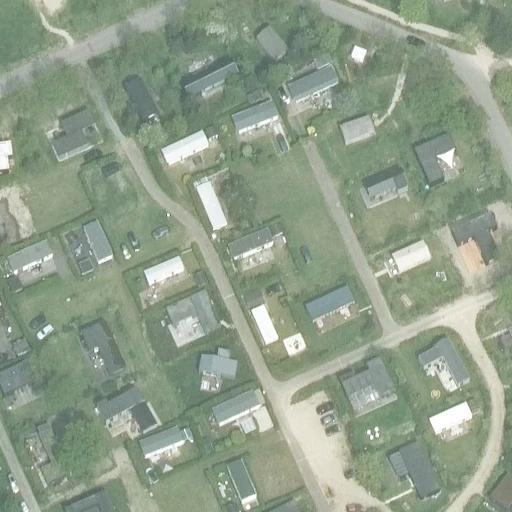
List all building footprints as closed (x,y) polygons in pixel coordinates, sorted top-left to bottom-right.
[(454,0),(440,0),(449,20),(461,14),(454,0)] [(273,29),(257,41),(275,63),(290,51),(273,29)] [(229,56),(180,82),(190,101),(240,75),(229,56)] [(328,57),(313,63),(317,71),(331,65),(328,57)] [(330,73),(290,93),(297,108),(322,96),(324,100),(331,97),(329,93),(337,88),(330,73)] [(141,78),(123,88),(142,122),(160,113),(141,78)] [(397,85),(362,93),(365,105),(400,97),(397,85)] [(259,92),(247,98),(250,106),(263,101),(259,92)] [(278,122),(272,108),(227,127),(232,141),(278,122)] [(65,109),(56,112),(70,146),(79,142),(65,109)] [(31,120),(16,127),(34,167),(50,159),(37,132),(41,130),(38,124),(34,126),(31,120)] [(331,124),(319,129),(335,165),(347,160),(338,140),(343,138),(339,129),(334,131),(331,124)] [(214,130),(202,135),(206,143),(217,138),(214,130)] [(208,152),(201,139),(160,159),(166,172),(208,152)] [(293,169),(246,193),(253,207),(279,194),(280,198),(291,192),(290,189),(301,183),(293,169)] [(396,171),(354,192),(361,205),(363,204),(402,185),(396,171)] [(94,174),(83,179),(96,210),(108,205),(94,174)] [(74,196),(69,185),(34,201),(38,212),(74,196)] [(122,188),(121,194),(123,200),(133,196),(129,185),(122,188)] [(209,190),(196,196),(214,238),(227,232),(209,190)] [(438,201),(407,216),(412,228),(444,212),(438,201)] [(138,211),(127,216),(142,248),(153,242),(138,211)] [(319,219),(305,225),(315,247),(310,250),(315,261),(320,258),(323,264),(337,258),(319,219)] [(279,227),(268,232),(271,239),(282,234),(279,227)] [(102,235),(88,240),(99,271),(113,266),(102,235)] [(269,235),(228,253),(234,265),(274,248),(269,235)] [(475,244),(464,250),(477,280),(489,275),(475,244)] [(46,249),(6,266),(12,280),(52,264),(46,249)] [(89,263),(79,267),(83,277),(93,273),(89,263)] [(178,265),(143,279),(147,291),(182,276),(178,265)] [(445,271),(406,286),(411,298),(450,283),(445,271)] [(203,276),(193,280),(198,290),(207,286),(203,276)] [(16,279),(7,284),(12,295),(22,291),(16,279)] [(339,288),(293,307),(298,319),(344,300),(339,288)] [(200,304),(165,319),(170,331),(205,315),(200,304)] [(263,313),(251,318),(266,352),(278,346),(263,313)] [(24,343),(12,348),(17,359),(29,354),(24,343)] [(24,368),(0,379),(0,392),(29,379),(24,368)] [(53,386),(42,391),(47,401),(58,396),(53,386)] [(256,397),(211,417),(217,431),(262,410),(256,397)] [(474,402),(466,406),(470,415),(478,411),(474,402)] [(464,408),(428,424),(434,436),(469,420),(464,408)] [(186,433),(177,437),(180,446),(190,442),(186,433)] [(176,436),(141,450),(146,464),(182,450),(180,446),(177,437),(176,436)] [(209,444),(202,447),(206,457),(213,455),(209,444)] [(282,455),(266,461),(281,498),(298,492),(282,455)] [(106,468),(92,474),(108,511),(122,506),(106,468)] [(240,510),(256,503),(239,468),(224,475),(240,510)] [(511,484),(505,480),(490,501),(505,511),(507,511),(511,506),(511,484)]
